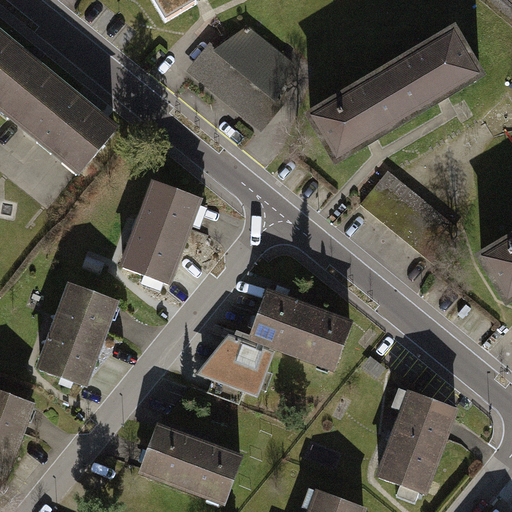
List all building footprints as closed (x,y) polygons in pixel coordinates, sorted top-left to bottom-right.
[(154,0),(171,28),(218,0),(154,0)] [(285,58),(247,31),(196,69),(260,124),(272,101),(285,58)] [(42,66),(0,32),(0,115),(1,117),(42,66)] [(460,41),(307,131),(337,182),(490,92),(460,41)] [(132,138),(43,66),(2,117),(92,188),(132,138)] [(438,221),(380,170),(350,201),(413,253),(438,221)] [(207,207),(153,187),(123,268),(178,287),(207,207)] [(511,289),(511,224),(469,249),(497,298),(511,289)] [(0,307),(12,293),(0,283),(0,307)] [(127,312),(72,290),(37,378),(91,400),(127,312)] [(358,327),(268,295),(251,344),(276,353),(341,376),(358,327)] [(259,401),(276,353),(251,344),(232,337),(196,379),(259,401)] [(455,404),(407,385),(374,467),(421,487),(455,404)] [(38,410),(0,397),(0,502),(5,504),(38,410)] [(228,511),(246,470),(163,436),(144,483),(215,511),(228,511)] [(362,511),(364,506),(315,488),(306,511),(362,511)]
